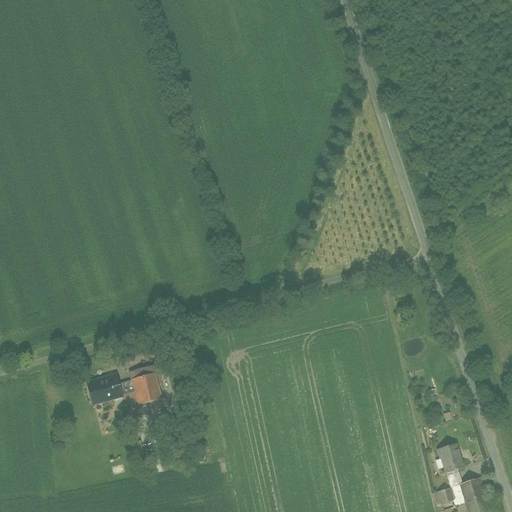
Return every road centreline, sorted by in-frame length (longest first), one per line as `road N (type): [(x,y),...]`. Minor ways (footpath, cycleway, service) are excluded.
road 1 (residential): [(0,372),(427,257)]
road 2 (residential): [(427,257),(343,0)]
road 3 (residential): [(511,504),(427,257)]
